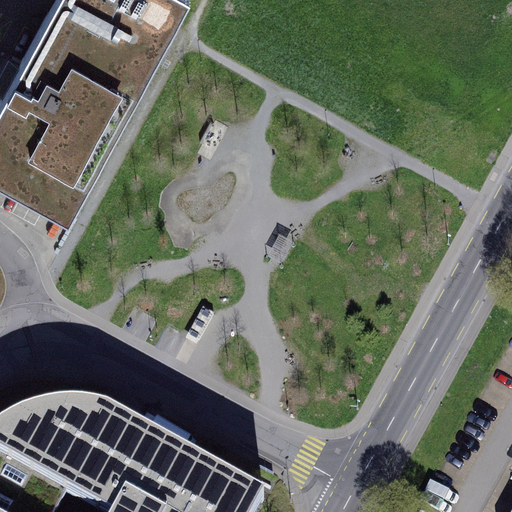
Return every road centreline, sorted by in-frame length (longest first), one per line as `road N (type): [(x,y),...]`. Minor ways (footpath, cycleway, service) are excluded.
road 1 (residential): [(356,485),(33,318)]
road 2 (tertiary): [(356,485),(511,207)]
